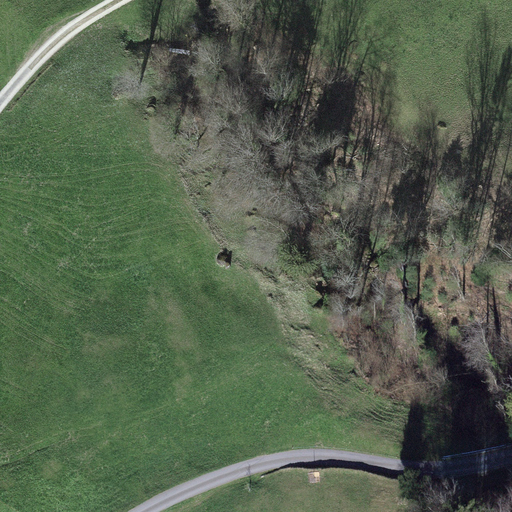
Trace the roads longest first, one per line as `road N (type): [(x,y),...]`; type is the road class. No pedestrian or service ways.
road 1 (unclassified): [(511,455),(442,471),(320,457),(271,461),(147,511)]
road 2 (track): [(0,101),(55,41),(116,0)]
